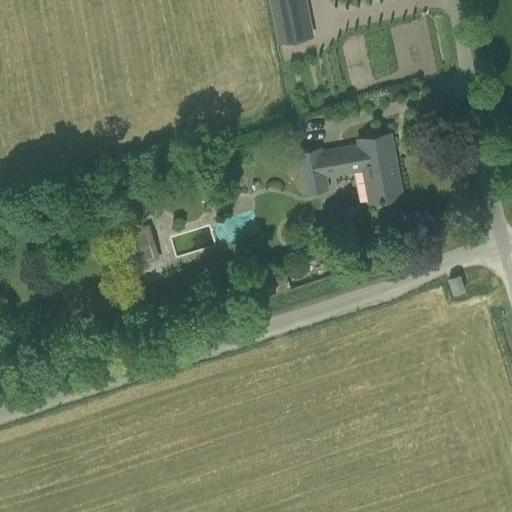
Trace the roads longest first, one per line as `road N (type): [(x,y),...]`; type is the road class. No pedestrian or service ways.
road 1 (unclassified): [(0,410),(503,251)]
road 2 (unclassified): [(503,251),(454,0)]
